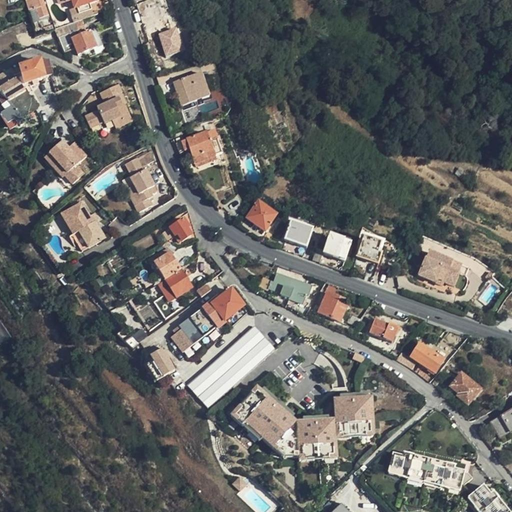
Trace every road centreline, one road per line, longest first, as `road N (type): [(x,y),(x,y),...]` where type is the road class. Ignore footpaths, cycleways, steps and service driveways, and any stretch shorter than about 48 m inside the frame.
road 1 (tertiary): [(198,201),(264,252),(511,340)]
road 2 (residential): [(198,201),(196,224),(247,294),(377,358),(440,401)]
road 3 (residential): [(440,401),(342,491),(358,511)]
road 4 (tertiary): [(138,61),(166,149),(198,201)]
road 5 (residential): [(138,61),(77,77),(33,52),(0,67)]
road 6 (unknown): [(188,187),(76,275)]
